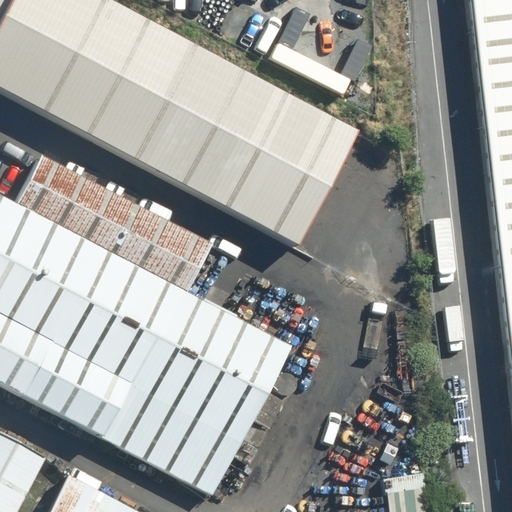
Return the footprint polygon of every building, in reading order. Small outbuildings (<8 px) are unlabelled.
[(359,130),(117,0),(0,0),(0,97),(292,255),(359,130)] [(511,0),(486,0),(511,240),(511,0)] [(6,209),(0,205),(0,399),(185,496),(265,344),(176,297),(201,251),(31,162),(6,209)] [(0,511),(11,511),(41,456),(0,434),(0,511)] [(433,511),(430,473),(392,476),(393,490),(388,491),(389,511),(433,511)] [(125,511),(63,478),(44,511),(125,511)]
